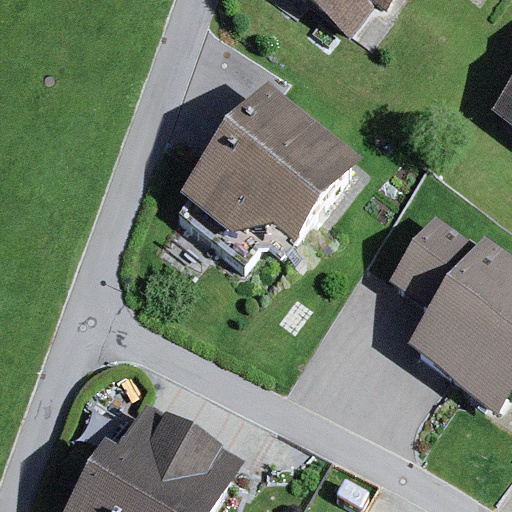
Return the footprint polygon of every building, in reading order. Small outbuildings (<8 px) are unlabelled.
[(404,0),(295,0),(351,43),(375,11),(388,21),(404,0)] [(511,95),(493,121),(511,135),(511,95)] [(268,100),(182,208),(232,247),(273,240),(294,256),(360,174),(268,100)] [(437,229),(391,293),(433,323),(407,359),(497,422),(511,401),(511,268),(486,251),(479,260),(437,229)] [(106,458),(74,511),(224,511),(246,475),(147,418),(119,466),(106,458)]
